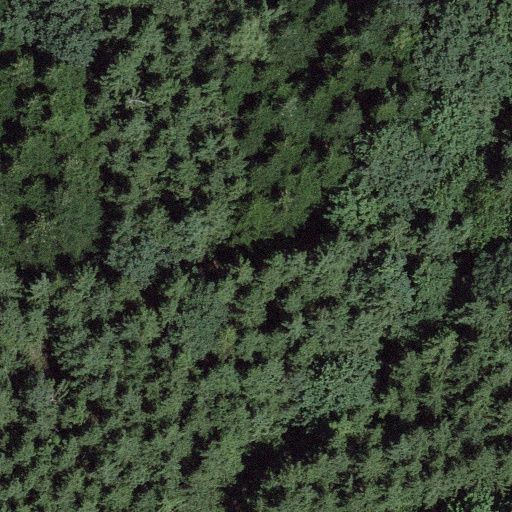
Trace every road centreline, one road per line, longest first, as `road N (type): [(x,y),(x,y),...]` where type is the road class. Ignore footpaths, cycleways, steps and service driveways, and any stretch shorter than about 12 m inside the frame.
road 1 (track): [(0,303),(511,191)]
road 2 (track): [(511,276),(241,511)]
